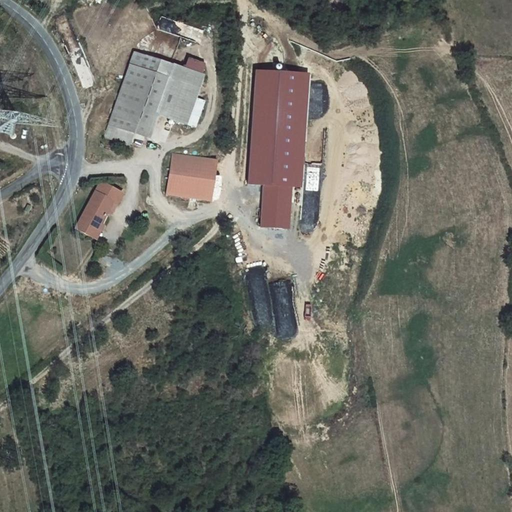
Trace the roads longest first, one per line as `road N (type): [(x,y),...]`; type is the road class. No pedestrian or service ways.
road 1 (track): [(0,409),(216,225),(226,203),(239,0)]
road 2 (tertiary): [(73,166),(75,125),(55,63),(36,33),(0,4)]
road 3 (tertiary): [(0,283),(56,206),(73,166)]
